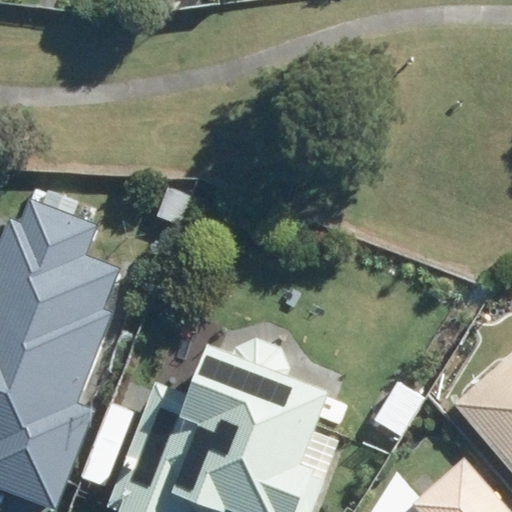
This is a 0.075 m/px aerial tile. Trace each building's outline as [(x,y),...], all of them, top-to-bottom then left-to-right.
[(0,479),(65,505),(105,406),(75,394),(129,263),(98,251),(109,221),(84,212),(91,197),(59,185),(52,198),(41,194),(31,219),(20,214),(0,262),(0,479)] [(209,511),(317,511),(331,477),(301,464),(334,379),(296,364),(298,358),(291,339),(266,329),(246,339),(243,344),(227,337),(205,393),(163,376),(116,495),(159,511),(197,511),(202,500),(213,504),(209,511)] [(511,349),(468,388),(511,436),(511,349)] [(395,392),(377,420),(400,436),(419,407),(395,392)] [(511,511),(511,495),(473,450),(422,495),(432,507),(426,511),(511,511)]
